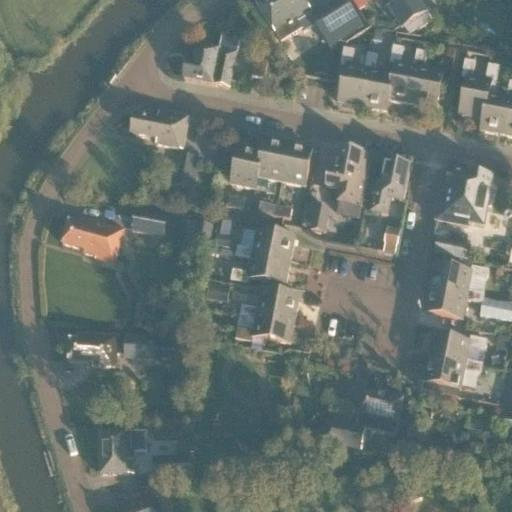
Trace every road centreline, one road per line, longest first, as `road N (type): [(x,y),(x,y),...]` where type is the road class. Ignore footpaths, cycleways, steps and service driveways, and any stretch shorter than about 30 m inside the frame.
road 1 (residential): [(83,511),(40,371),(28,254),(45,198),(131,79)]
road 2 (residential): [(435,151),(156,96),(131,79)]
road 3 (residential): [(325,292),(404,307),(435,151)]
